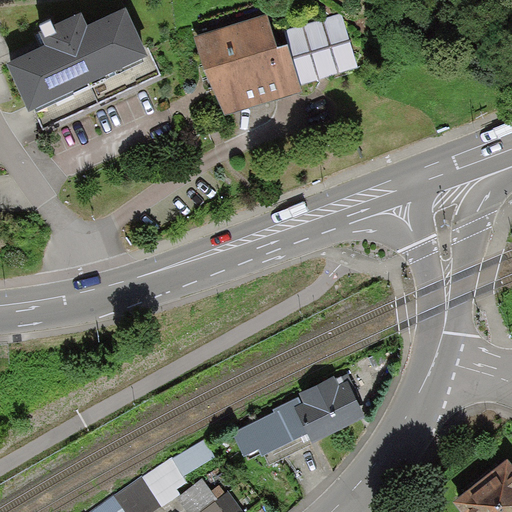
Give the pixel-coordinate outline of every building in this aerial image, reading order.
[(50,45),(13,62),(32,103),(73,84),(77,93),(108,79),(104,71),(145,52),(126,10),(86,28),(80,14),(54,26),(51,19),(40,24),(46,36),(50,45)] [(264,20),(202,39),(214,78),(219,76),(222,84),(228,106),(274,92),(271,82),(292,76),(283,45),(273,48),(264,20)] [(348,387),(342,375),(306,393),(310,402),(304,406),(299,397),(276,408),(277,411),(234,432),(245,454),(259,447),(262,454),(311,430),(315,436),(361,414),(353,397),(358,394),(353,385),(348,387)] [(511,511),(511,467),(507,462),(460,499),(469,511),(511,511)] [(169,463),(116,497),(125,511),(150,511),(162,504),(159,500),(183,484),(169,463)] [(203,478),(178,496),(190,511),(218,511),(214,505),(220,501),(203,478)]
